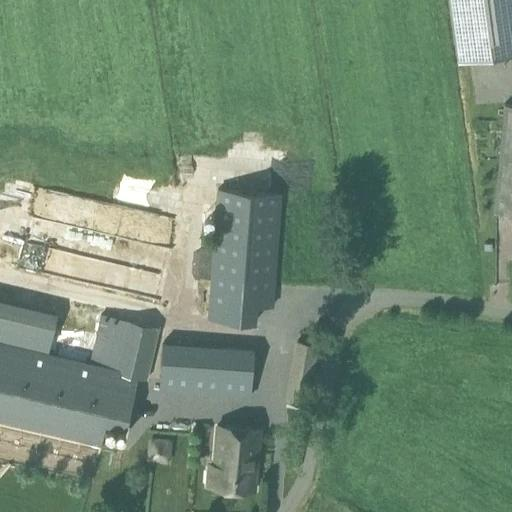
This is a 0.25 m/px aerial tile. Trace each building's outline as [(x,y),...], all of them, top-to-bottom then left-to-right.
[(511,0),(451,0),(460,59),(511,51),(511,0)] [(494,214),(511,215),(511,107),(503,106),(494,214)] [(212,274),(209,318),(256,322),(257,305),(273,306),(275,281),(282,194),(219,189),(212,274)] [(54,269),(106,281),(110,264),(59,252),(54,269)] [(0,305),(0,329),(19,333),(24,311),(0,305)] [(113,427),(125,376),(118,374),(130,322),(102,315),(90,368),(0,346),(0,427),(100,450),(106,425),(113,427)] [(160,329),(130,322),(118,374),(125,376),(113,427),(125,430),(138,377),(148,380),(160,329)] [(300,329),(288,396),(309,400),(321,332),(300,329)] [(165,343),(161,391),(251,398),(255,350),(165,343)] [(208,464),(207,486),(213,487),(213,488),(259,491),(263,429),(216,426),(214,464),(208,464)]
